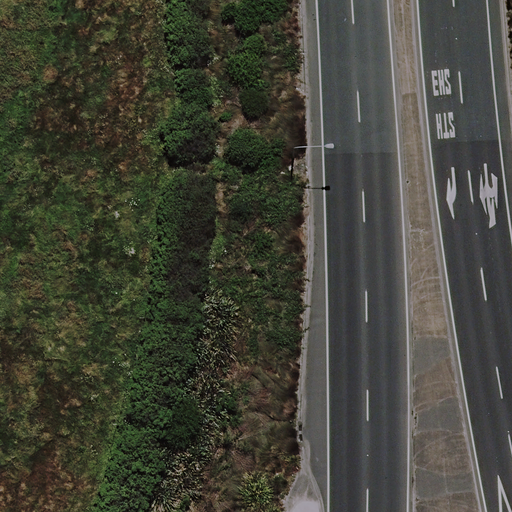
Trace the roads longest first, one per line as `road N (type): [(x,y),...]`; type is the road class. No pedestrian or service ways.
road 1 (trunk): [(363,511),(366,323),(352,0)]
road 2 (trunk): [(455,0),(466,176),(511,462)]
